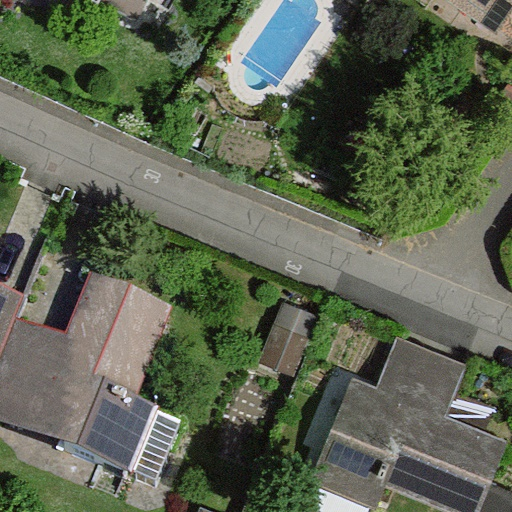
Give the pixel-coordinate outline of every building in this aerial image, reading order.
[(105,0),(136,16),(144,0),(105,0)] [(511,0),(465,0),(500,23),(511,4),(511,0)] [(165,320),(97,291),(71,352),(40,425),(72,437),(67,451),(130,478),(153,418),(129,408),(165,320)] [(24,306),(0,295),(0,364),(15,327),(24,306)] [(316,317),(289,306),(268,358),(295,369),(316,317)] [(40,425),(71,352),(15,327),(0,364),(0,424),(67,451),(72,437),(40,425)] [(379,394),(449,421),(470,370),(400,342),(379,394)] [(342,413),(318,476),(377,500),(387,477),(470,511),(474,511),(503,445),(449,421),(379,394),(370,390),(356,419),(342,413)] [(182,430),(153,418),(130,478),(159,489),(182,430)]
